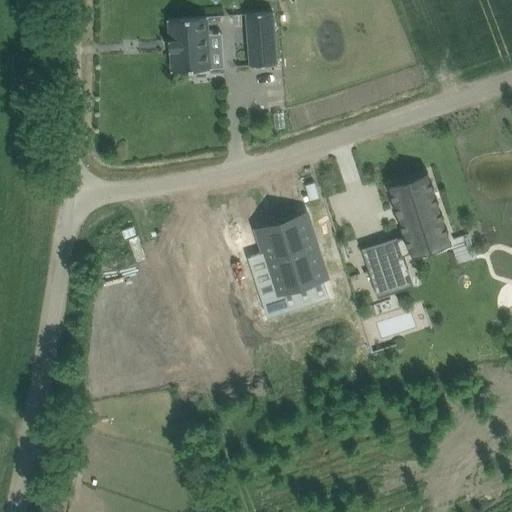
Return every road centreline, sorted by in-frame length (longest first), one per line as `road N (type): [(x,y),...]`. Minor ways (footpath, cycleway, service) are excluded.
road 1 (unclassified): [(73,197),(236,177),(511,82)]
road 2 (residential): [(16,511),(73,197)]
road 3 (residential): [(73,197),(75,0)]
